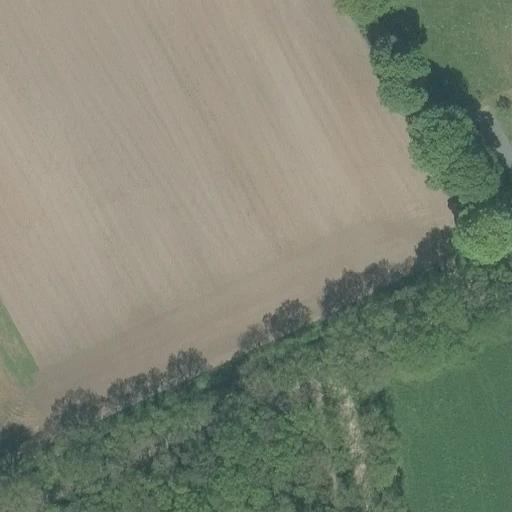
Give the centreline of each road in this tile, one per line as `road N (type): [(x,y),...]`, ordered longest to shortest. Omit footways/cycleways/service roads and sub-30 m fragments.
road 1 (unclassified): [(17,511),(511,283)]
road 2 (track): [(331,367),(364,511)]
